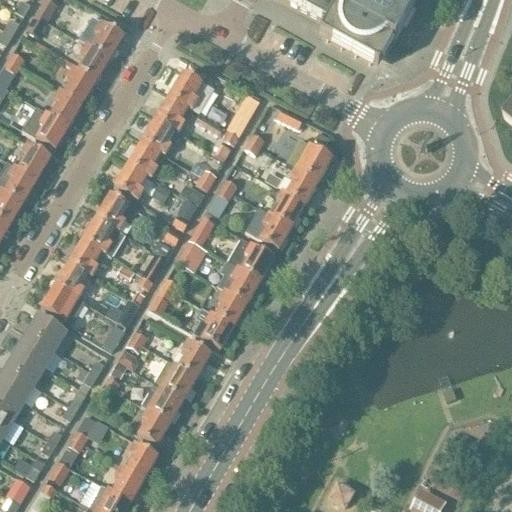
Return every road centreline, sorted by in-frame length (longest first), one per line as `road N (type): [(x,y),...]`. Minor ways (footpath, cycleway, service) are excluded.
road 1 (tertiary): [(190,511),(392,189)]
road 2 (residential): [(0,305),(177,13)]
road 3 (residential): [(357,113),(223,37)]
road 4 (tertiary): [(437,111),(486,0)]
